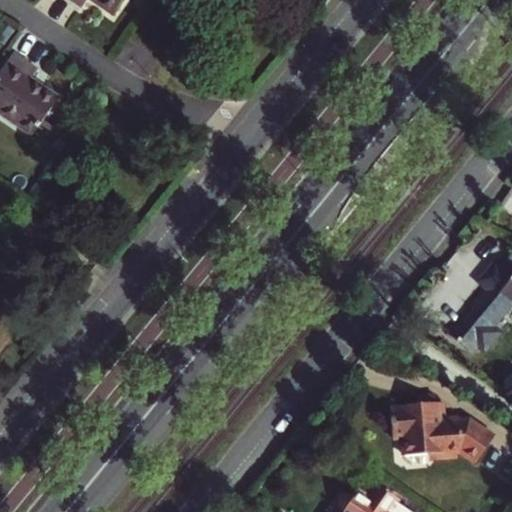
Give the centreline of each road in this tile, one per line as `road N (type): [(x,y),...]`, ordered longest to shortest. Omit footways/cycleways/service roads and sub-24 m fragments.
road 1 (primary): [(470,0),(47,511)]
road 2 (primary): [(86,511),(509,0)]
road 3 (tertiary): [(190,511),(511,123)]
road 4 (tertiary): [(258,139),(0,452)]
road 5 (residential): [(5,0),(126,81),(258,139)]
road 6 (tertiary): [(374,0),(258,139)]
